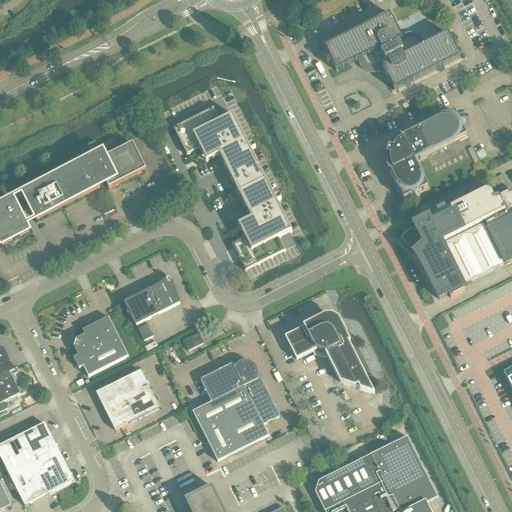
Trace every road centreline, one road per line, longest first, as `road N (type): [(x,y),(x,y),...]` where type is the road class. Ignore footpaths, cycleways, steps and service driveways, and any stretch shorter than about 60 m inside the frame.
road 1 (unclassified): [(13,306),(162,228),(186,233),(225,298),(255,306),(368,251)]
road 2 (secondary): [(503,511),(368,251)]
road 3 (secondary): [(368,251),(247,5)]
road 4 (unclassified): [(91,511),(100,478),(13,306)]
road 5 (unknown): [(321,511),(310,489),(316,476),(398,433),(418,447),(445,511)]
road 6 (secondary): [(0,95),(192,0)]
